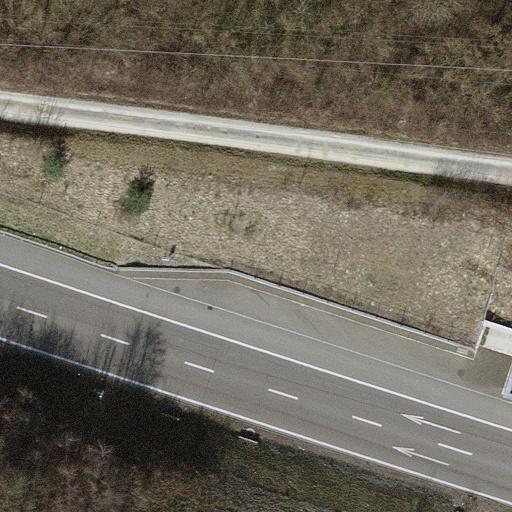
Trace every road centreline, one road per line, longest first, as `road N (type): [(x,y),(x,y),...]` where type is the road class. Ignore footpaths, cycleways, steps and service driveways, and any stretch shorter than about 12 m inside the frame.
road 1 (motorway): [(511,466),(0,301)]
road 2 (track): [(0,102),(511,171)]
